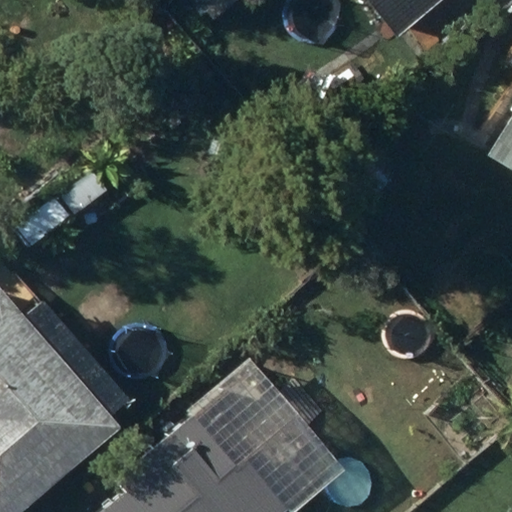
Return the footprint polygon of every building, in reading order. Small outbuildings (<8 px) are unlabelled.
[(187,0),(203,21),(229,0),(187,0)] [(367,0),(399,34),(436,0),(367,0)] [(217,52),(246,52),(246,34),(217,34),(217,52)] [(511,108),(485,152),(511,169),(511,108)] [(368,154),(346,173),(366,197),(389,178),(368,154)] [(0,511),(8,511),(115,424),(103,410),(119,396),(36,297),(17,313),(0,292),(0,511)] [(276,511),(284,506),(241,456),(231,465),(186,412),(108,478),(121,493),(98,511),(276,511)]
